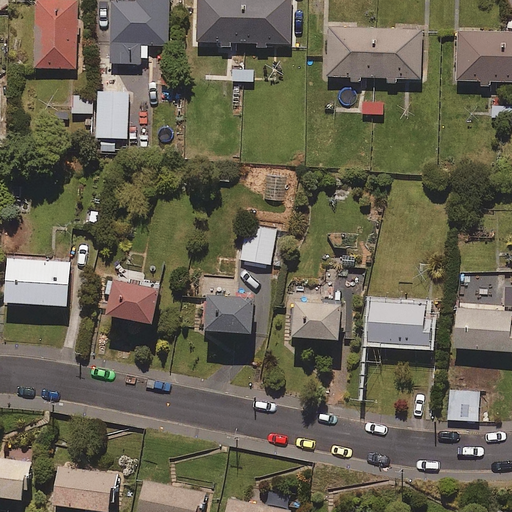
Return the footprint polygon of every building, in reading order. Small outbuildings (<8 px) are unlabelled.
[(172,0),(141,0),(141,4),(114,4),(114,65),(147,65),(147,48),(172,48),(172,0)] [(294,0),(201,0),(201,45),(294,46),(294,0)] [(81,2),(40,1),(38,70),(80,71),(81,2)] [(422,32),(328,30),(327,80),(421,83),(422,32)] [(511,35),(456,35),(456,85),(511,85),(511,35)] [(131,141),(131,94),(100,93),(99,140),(131,141)] [(511,120),(511,96),(493,96),(492,119),(511,120)] [(95,98),(74,98),(74,114),(95,115),(95,98)] [(383,104),(362,104),(362,116),(383,116),(383,104)] [(285,176),(266,175),(266,201),(284,201),(285,176)] [(278,231),(246,227),(242,262),(273,266),(278,231)] [(74,264),(10,261),(8,306),(72,309),(74,264)] [(167,294),(111,283),(109,296),(118,298),(114,320),(160,329),(167,294)] [(349,289),(301,288),(300,343),(347,344),(349,289)] [(261,303),(216,301),(214,336),(259,339),(261,303)] [(438,307),(375,304),(373,345),(436,348),(438,307)] [(511,315),(457,311),(454,354),(511,357),(511,329),(511,330),(511,315)] [(483,425),(482,392),(458,393),(459,426),(483,425)] [(31,463),(0,460),(0,500),(27,503),(31,463)] [(63,468),(61,482),(50,481),(45,511),(62,511),(63,509),(89,511),(115,511),(120,475),(63,468)] [(204,511),(208,495),(149,483),(143,511),(204,511)] [(283,511),(234,502),(232,511),(283,511)]
